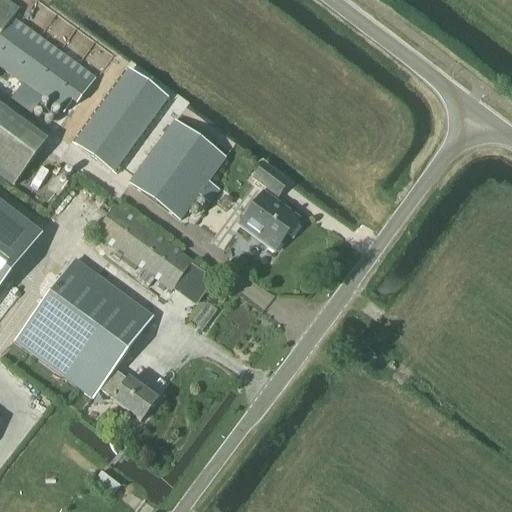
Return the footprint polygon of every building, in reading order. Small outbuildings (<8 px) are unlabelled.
[(0,0),(0,70),(22,86),(10,103),(30,117),(42,101),(62,116),(71,104),(75,107),(92,83),(93,84),(94,83),(9,22),(16,13),(0,0)] [(130,75),(76,149),(110,173),(164,100),(130,75)] [(0,177),(14,188),(38,155),(0,127),(0,177)] [(160,143),(128,187),(179,224),(197,198),(209,206),(218,193),(207,185),(210,180),(160,143)] [(266,190),(240,226),(275,252),(298,220),(274,203),(288,183),(264,166),(260,171),(253,180),(266,190)] [(190,268),(193,264),(115,208),(94,237),(172,293),(175,289),(181,293),(196,272),(190,268)] [(0,211),(0,288),(37,240),(0,211)] [(115,372),(153,319),(75,263),(15,346),(93,402),(100,392),(114,402),(113,404),(142,424),(158,402),(115,372)]
